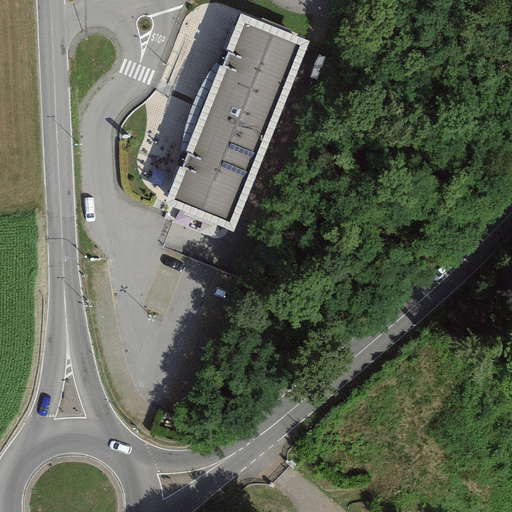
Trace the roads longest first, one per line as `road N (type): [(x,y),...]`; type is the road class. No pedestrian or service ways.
road 1 (tertiary): [(255,437),(450,277),(511,210)]
road 2 (secondary): [(46,52),(64,331)]
road 3 (tertiary): [(255,437),(196,457),(127,464)]
road 4 (secondary): [(111,449),(64,331)]
